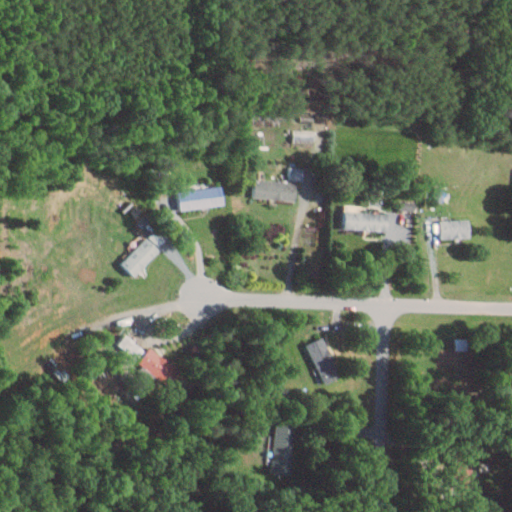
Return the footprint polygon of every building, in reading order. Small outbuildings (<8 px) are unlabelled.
[(313,142),(313,129),(292,129),(292,142),(313,142)] [(302,181),(304,168),(289,166),(288,179),(302,181)] [(295,200),(297,182),(255,178),(253,196),(295,200)] [(177,190),(179,209),(224,205),(223,194),(218,194),(217,186),(177,190)] [(389,212),(345,210),(344,228),(388,230),(389,212)] [(471,237),(471,219),(440,220),(441,238),(471,237)] [(121,263),(133,275),(167,239),(150,223),(127,247),(132,251),(121,263)] [(137,359),(144,346),(122,334),(115,346),(137,359)] [(307,344),(325,384),(344,375),(326,335),(307,344)] [(457,350),(469,350),(469,338),(456,338),(457,350)] [(173,383),(182,367),(148,348),(139,364),(173,383)] [(273,474),(295,475),(296,425),(274,425),(273,474)]
